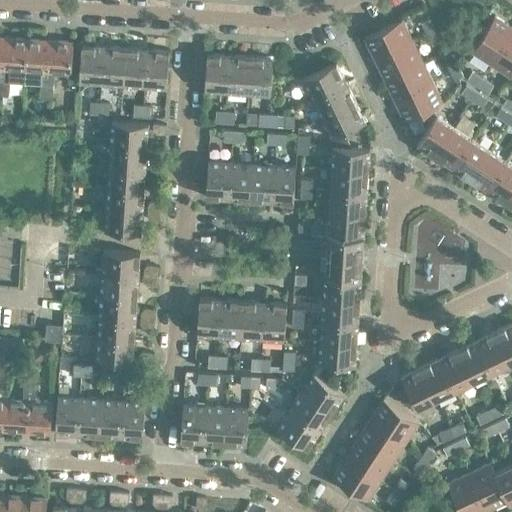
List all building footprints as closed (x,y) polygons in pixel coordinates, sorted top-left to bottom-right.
[(472,50),(492,63),(511,31),(511,25),(495,15),(472,50)] [(430,17),(429,17),(422,21),(427,32),(436,28),(430,17)] [(375,58),(413,39),(402,18),(365,37),(375,58)] [(441,40),(436,28),(427,32),(433,44),(441,40)] [(511,31),(492,63),(511,76),(511,75),(511,31)] [(3,79),(6,36),(0,35),(0,86),(9,87),(9,79),(3,79)] [(26,68),(28,38),(6,36),(3,79),(9,79),(10,67),(26,68)] [(47,82),(50,39),(28,38),(26,68),(42,69),(40,89),(53,90),(53,82),(47,82)] [(73,41),(50,39),(47,82),(53,82),(54,70),(71,71),(73,41)] [(385,78),(423,60),(413,39),(375,58),(385,78)] [(102,81),(104,45),(82,43),(80,80),(102,81)] [(123,83),(126,46),(104,45),(102,81),(123,83)] [(145,84),(147,48),(126,46),(123,83),(145,84)] [(170,49),(147,48),(145,84),(167,86),(170,49)] [(227,90),(229,54),(208,52),(205,89),(227,90)] [(452,52),(448,54),(445,56),(450,68),(458,64),(452,52)] [(249,92),(251,55),(229,54),(227,90),(249,92)] [(273,57),(251,55),(249,92),(271,93),(273,57)] [(433,80),(423,60),(385,78),(395,99),(433,80)] [(337,61),(304,77),(313,97),(346,81),(337,61)] [(464,75),(458,64),(450,68),(456,79),(464,75)] [(477,85),(482,77),(472,70),(467,78),(477,85)] [(477,85),(488,92),(493,84),(482,77),(477,85)] [(443,102),(433,80),(395,99),(405,120),(443,102)] [(356,100),(346,81),(313,97),(323,116),(356,100)] [(477,90),(466,84),(461,91),(472,98),(477,90)] [(0,94),(8,95),(9,87),(0,86),(0,94)] [(52,98),(53,90),(40,89),(40,97),(52,98)] [(482,105),(487,97),(477,90),(472,98),(482,105)] [(511,107),(511,96),(508,94),(503,102),(511,107)] [(366,121),(356,100),(323,116),(333,137),(366,121)] [(99,113),(100,101),(90,101),(90,112),(99,113)] [(110,102),(100,101),(99,113),(109,113),(110,102)] [(143,116),(143,104),(134,103),(133,115),(143,116)] [(153,105),(145,104),(143,104),(143,116),(152,116),(153,105)] [(506,120),(511,113),(501,106),(496,114),(506,120)] [(216,110),(215,121),(225,122),(226,110),(216,110)] [(235,111),(226,110),(225,122),(235,123),(235,111)] [(259,113),(259,124),(268,125),(269,113),(259,113)] [(279,114),(269,113),(268,125),(278,125),(279,114)] [(286,114),(285,126),(295,126),(295,115),(286,114)] [(435,155),(454,125),(436,114),(417,143),(435,155)] [(148,144),(149,122),(112,120),(111,142),(148,144)] [(167,123),(154,123),(153,128),(157,133),(166,133),(167,123)] [(452,166),(471,137),(454,125),(435,155),(452,166)] [(233,140),(234,129),(224,128),(223,140),(233,140)] [(234,129),(233,140),(243,141),(244,129),(234,129)] [(277,143),(277,131),(268,131),(267,142),(277,143)] [(277,143),(286,144),(287,132),(277,131),(277,143)] [(310,134),(298,133),(298,142),(309,143),(310,134)] [(470,177),(489,148),(471,137),(452,166),(470,177)] [(146,166),(148,144),(111,142),(110,163),(146,166)] [(309,153),(309,143),(298,142),(297,152),(309,153)] [(333,145),(332,167),(368,169),(370,148),(333,145)] [(487,188),(506,159),(489,148),(470,177),(487,188)] [(164,167),(165,157),(155,157),(151,160),(151,166),(164,167)] [(228,197),(231,161),(209,159),(206,196),(228,197)] [(504,200),(511,188),(511,163),(506,159),(487,188),(504,200)] [(250,199),(252,162),(231,161),(228,197),(250,199)] [(272,200),(274,163),(252,162),(250,199),(272,200)] [(145,187),(146,166),(110,163),(108,185),(145,187)] [(296,165),(274,163),(272,200),(294,201),(296,165)] [(163,177),(164,167),(151,166),(150,172),(154,176),(163,177)] [(367,191),(368,169),(332,167),(330,189),(367,191)] [(313,178),(302,177),(301,187),(313,188),(313,178)] [(143,209),(145,187),(108,185),(107,207),(143,209)] [(312,197),(313,188),(301,187),(300,196),(312,197)] [(366,212),(367,191),(330,189),(329,210),(366,212)] [(161,210),(162,201),(153,200),(148,204),(148,209),(161,210)] [(142,231),(143,209),(107,207),(105,229),(142,231)] [(161,220),(161,210),(148,209),(148,215),(151,219),(161,220)] [(364,234),(366,212),(329,210),(328,231),(364,234)] [(310,221),(299,220),(298,230),(310,231),(310,221)] [(363,258),(364,234),(328,231),(326,257),(325,275),(361,278),(363,258)] [(141,251),(104,249),(103,271),(139,274),(141,251)] [(157,275),(158,265),(148,264),(144,268),(144,274),(157,275)] [(138,295),(139,274),(103,271),(101,293),(138,295)] [(307,273),(295,272),(294,282),(306,283),(307,273)] [(156,284),(157,275),(144,274),(144,279),(147,284),(156,284)] [(360,299),(361,278),(325,275),(323,297),(360,299)] [(136,317),(138,295),(101,293),(100,314),(136,317)] [(219,334),(222,298),(200,296),(197,333),(219,334)] [(359,320),(360,299),(323,297),(322,318),(359,320)] [(241,335),(244,299),(222,298),(219,334),(241,335)] [(263,337),(265,300),(244,299),(241,335),(263,337)] [(287,302),(265,300),(263,337),(285,338),(287,302)] [(154,318),(155,308),(145,307),(141,311),(141,317),(154,318)] [(304,307),(293,307),(292,316),(304,317),(304,307)] [(135,338),(136,317),(100,314),(98,336),(135,338)] [(303,326),(304,317),(292,316),(292,326),(303,326)] [(154,327),(154,318),(141,317),(141,323),(144,327),(154,327)] [(357,342),(359,320),(322,318),(321,340),(357,342)] [(47,322),(45,339),(60,341),(62,324),(47,322)] [(511,322),(496,330),(511,361),(511,360),(511,322)] [(511,361),(496,330),(477,339),(492,370),(511,361)] [(133,360),(135,338),(98,336),(97,358),(133,360)] [(492,370),(477,339),(459,348),(474,379),(492,370)] [(356,364),(357,342),(321,340),(319,362),(356,364)] [(33,345),(32,358),(47,359),(47,345),(33,345)] [(474,379),(459,348),(440,357),(455,388),(474,379)] [(296,350),(284,350),(283,359),(295,360),(296,350)] [(138,355),(138,361),(151,361),(152,352),(142,351),(138,355)] [(218,366),(218,355),(209,354),(208,366),(218,366)] [(228,355),(218,355),(218,366),(227,367),(228,355)] [(252,357),(251,368),(261,369),(261,357),(252,357)] [(271,358),(261,357),(261,369),(270,370),(271,358)] [(455,388),(440,357),(421,366),(436,397),(455,388)] [(294,370),(295,360),(283,359),(283,369),(294,370)] [(83,363),(76,362),(73,362),(73,374),(82,375),(83,363)] [(93,363),(83,363),(82,375),(92,375),(93,363)] [(116,377),(125,377),(126,366),(116,365),(116,377)] [(136,366),(126,366),(125,377),(135,378),(136,366)] [(436,397),(421,366),(402,375),(417,406),(436,397)] [(207,383),(208,372),(198,371),(197,383),(207,383)] [(207,383),(216,384),(217,372),(208,372),(207,383)] [(314,372),(302,390),(332,410),(344,392),(314,372)] [(250,386),(251,374),(241,374),(240,386),(250,386)] [(250,386),(251,386),(260,387),(260,375),(251,374),(250,386)] [(275,388),(276,376),(266,376),(266,387),(275,388)] [(36,400),(37,380),(25,379),(24,386),(30,387),(27,429),(50,431),(52,401),(36,400)] [(27,429),(30,387),(24,386),(23,399),(7,398),(5,428),(27,429)] [(320,429),(332,410),(302,390),(290,408),(320,429)] [(78,432),(80,395),(58,394),(56,430),(78,432)] [(99,433),(102,397),(80,395),(78,432),(99,433)] [(121,435),(123,398),(102,397),(99,433),(121,435)] [(143,436),(146,400),(123,398),(121,435),(143,436)] [(384,398),(371,418),(406,441),(419,421),(384,398)] [(203,440),(206,404),(183,402),(181,439),(203,440)] [(492,417),(503,412),(499,403),(488,409),(492,417)] [(225,442),(227,405),(206,404),(203,440),(225,442)] [(247,443),(249,406),(227,405),(225,442),(247,443)] [(308,447),(320,429),(290,408),(278,427),(308,447)] [(492,417),(488,409),(476,414),(480,422),(492,417)] [(509,424),(505,416),(494,421),(498,429),(509,424)] [(406,441),(371,418),(358,437),(393,460),(406,441)] [(462,421),(450,427),(454,435),(466,429),(462,421)] [(494,421),(482,427),(486,435),(498,429),(494,421)] [(439,432),(443,440),(454,435),(450,427),(439,432)] [(470,443),(466,435),(454,440),(458,448),(470,443)] [(393,460),(358,437),(346,456),(381,479),(393,460)] [(454,440),(443,446),(447,454),(458,448),(454,440)] [(428,445),(423,453),(421,456),(429,461),(436,450),(428,445)] [(381,479),(346,456),(333,476),(368,499),(381,479)] [(422,471),(429,461),(421,456),(414,466),(422,471)] [(487,509),(507,499),(494,472),(496,471),(491,461),(469,471),(487,509)] [(509,503),(511,502),(511,463),(496,471),(494,472),(507,499),(509,503)] [(462,511),(481,511),(487,509),(469,471),(448,481),(462,511)] [(402,493),(409,482),(401,477),(394,488),(402,493)] [(76,501),(77,487),(67,487),(67,496),(70,500),(76,501)] [(86,498),(87,488),(77,487),(76,501),(82,501),(86,498)] [(394,488),(387,498),(395,503),(402,493),(394,488)] [(119,504),(120,490),(111,490),(110,499),(113,503),(119,504)] [(129,500),(130,491),(120,490),(119,504),(125,504),(129,500)] [(162,506),(163,493),(154,493),(153,502),(157,506),(162,506)] [(172,503),(173,494),(163,493),(162,506),(168,507),(172,503)] [(23,511),(24,495),(2,494),(0,511),(23,511)] [(45,511),(46,497),(24,495),(23,511),(45,511)] [(206,509),(207,496),(197,495),(196,505),(200,509),(206,509)]
